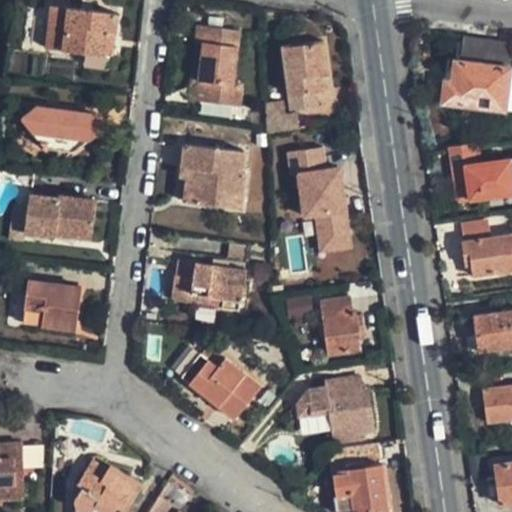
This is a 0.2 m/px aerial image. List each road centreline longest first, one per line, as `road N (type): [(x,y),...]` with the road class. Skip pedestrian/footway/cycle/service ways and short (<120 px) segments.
road 1 (residential): [(372,0),(444,511)]
road 2 (residential): [(158,0),(116,388)]
road 3 (residential): [(116,388),(261,511)]
